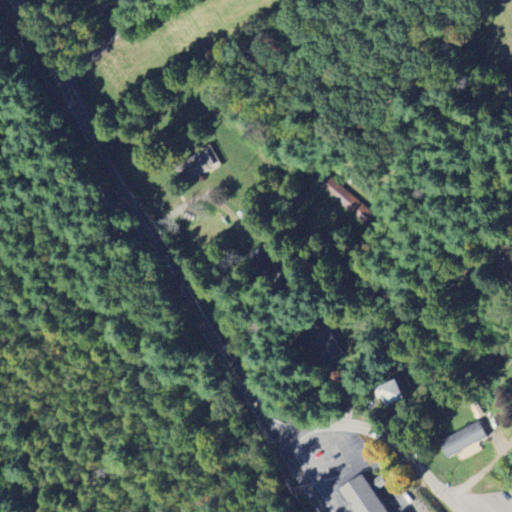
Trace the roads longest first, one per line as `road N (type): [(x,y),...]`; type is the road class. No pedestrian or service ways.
road 1 (tertiary): [(13,0),(217,356),(325,511)]
road 2 (residential): [(276,435),(340,422),(374,430),(460,511)]
